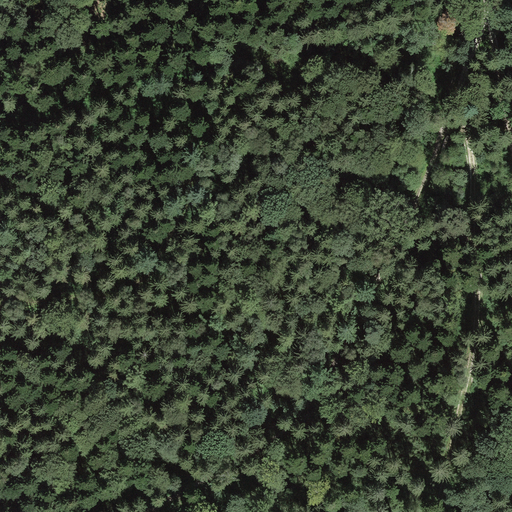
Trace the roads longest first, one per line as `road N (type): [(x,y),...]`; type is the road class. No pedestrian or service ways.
road 1 (track): [(497,0),(486,7),(418,190),(321,388),(272,442),(150,511)]
road 2 (track): [(0,301),(112,293),(151,271),(201,157),(244,0)]
road 3 (track): [(460,83),(472,157),(475,320),(439,511)]
road 4 (track): [(511,142),(484,0)]
